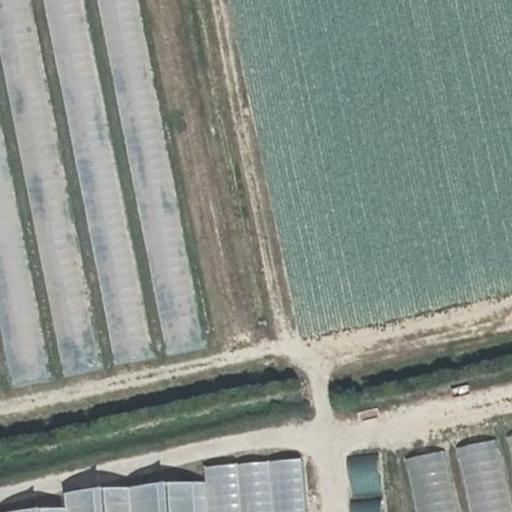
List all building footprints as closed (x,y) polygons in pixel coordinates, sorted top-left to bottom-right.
[(0,0),(0,11),(60,376),(103,369),(93,310),(96,304),(106,310),(115,364),(150,359),(122,184),(98,188),(95,171),(83,192),(88,220),(68,223),(53,131),(82,148),(91,146),(96,138),(101,141),(113,121),(129,130),(166,354),(199,349),(141,0),(100,0),(113,74),(95,63),(84,0),(44,0),(48,21),(31,12),(29,0),(0,0)] [(0,342),(8,388),(46,381),(0,107),(0,342)] [(474,511),(511,511),(511,494),(501,440),(462,448),(474,511)] [(460,511),(448,452),(410,460),(420,511),(460,511)] [(351,458),(354,497),(385,494),(382,455),(351,458)] [(313,511),(310,462),(208,469),(210,488),(71,498),(72,511),(313,511)] [(385,511),(383,499),(353,504),(354,511),(385,511)]
